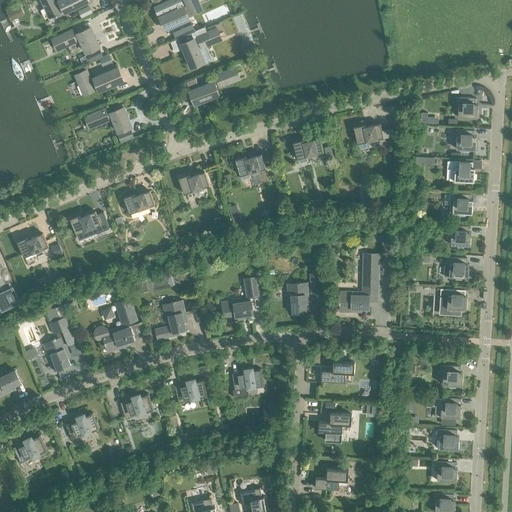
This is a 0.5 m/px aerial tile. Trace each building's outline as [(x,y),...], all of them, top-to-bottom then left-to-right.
[(65,13),(88,1),(87,0),(58,0),(59,1),(55,3),(53,0),(41,0),(50,17),(60,12),(57,7),(61,5),(65,13)] [(191,15),(201,10),(196,0),(184,0),(187,6),(184,7),(180,0),(170,0),(155,7),(158,15),(159,15),(160,17),(159,17),(165,30),(189,19),(185,11),(189,9),(191,15)] [(89,6),(78,11),(81,18),(92,13),(89,6)] [(179,38),(195,31),(192,25),(174,33),(176,39),(179,38)] [(201,47),(221,39),(217,29),(207,33),(204,27),(195,31),(179,38),(183,48),(183,49),(191,68),(204,63),(198,48),(201,46),(201,47)] [(79,38),(86,53),(99,47),(90,28),(77,34),(77,35),(74,36),(72,31),(52,40),(57,50),(76,41),(76,40),(79,38)] [(96,51),(87,55),(89,61),(99,57),(96,51)] [(109,55),(99,59),(102,66),(112,62),(109,55)] [(99,91),(123,81),(117,68),(93,78),(94,79),(90,81),(86,71),(76,75),(84,94),(94,90),(92,84),(95,83),(99,91)] [(219,86),(239,78),(235,68),(215,76),(218,81),(214,83),(214,82),(199,87),(190,91),(189,91),(194,104),(219,95),(216,87),(219,85),(219,86)] [(195,79),(187,82),(190,91),(199,87),(195,79)] [(458,117),(477,118),(478,109),(476,109),(476,99),(456,97),(456,104),(459,104),(458,117)] [(112,117),(118,132),(131,127),(123,107),(110,113),(107,115),(105,109),(85,117),(89,127),(109,119),(109,118),(112,117)] [(422,112),(421,123),(432,123),(433,117),(427,117),(427,113),(422,112)] [(376,139),(383,138),(380,125),(374,126),(374,125),(368,126),(368,127),(365,127),(365,124),(353,127),(357,144),(358,143),(359,149),(369,147),(367,141),(368,141),(368,140),(376,139)] [(130,129),(118,134),(121,142),(134,137),(130,129)] [(457,136),(456,149),(463,149),(463,152),(469,152),(469,150),(476,150),(476,141),(474,141),(474,130),(454,129),(454,136),(457,136)] [(315,154),(323,152),(319,139),(313,141),(313,139),(307,141),(307,142),(305,143),(304,139),(293,142),(297,159),(298,159),(299,163),(307,161),(306,157),(308,156),(308,155),(315,153),(315,154)] [(330,146),(324,148),(328,159),(333,158),(330,146)] [(272,153),(266,155),(268,162),(274,160),(272,153)] [(258,170),(265,168),(261,155),(255,157),(255,156),(249,157),(249,158),(247,159),(246,156),(235,159),(240,176),(241,175),(242,180),(250,178),(248,173),(251,172),(258,169),(258,170)] [(412,156),(412,165),(423,165),(423,157),(412,156)] [(449,181),(474,182),(474,173),(472,173),(472,162),(447,161),(447,170),(450,170),(449,181)] [(202,188),(209,185),(205,173),(199,175),(198,173),(193,175),(193,176),(190,177),(189,174),(178,178),(184,194),(195,190),(195,192),(196,193),(198,193),(201,192),(202,191),(202,189),(202,188)] [(388,188),(379,190),(380,196),(389,194),(388,188)] [(147,207),(154,204),(150,192),(144,194),(143,193),(138,195),(135,196),(134,193),(123,197),(129,214),(140,209),(147,206),(147,207)] [(459,216),(465,216),(465,214),(472,214),(472,205),(470,205),(471,194),(451,193),(449,213),(459,213),(459,216)] [(96,234),(109,229),(103,212),(97,215),(96,212),(90,215),(89,213),(84,216),(82,217),(80,214),(70,219),(76,235),(86,230),(89,236),(96,233),(96,234)] [(239,214),(231,216),(235,228),(242,226),(239,214)] [(121,217),(115,219),(117,226),(123,224),(121,217)] [(451,232),(451,245),(457,245),(457,248),(463,248),(463,246),(470,246),(471,237),(468,237),(469,226),(449,225),(448,232),(451,232)] [(41,249),(48,246),(43,234),(37,237),(37,235),(31,238),(31,239),(29,240),(28,237),(17,241),(24,257),(35,252),(34,252),(41,249)] [(59,244),(51,247),(55,257),(63,253),(59,244)] [(370,291),(378,291),(379,254),(363,253),(362,292),(340,291),(339,302),(338,302),(338,304),(339,304),(339,312),(357,312),(357,309),(369,309),(370,291)] [(245,265),(256,263),(255,256),(244,257),(245,265)] [(449,264),(449,277),(456,277),(455,279),(461,280),(461,277),(468,278),(469,269),(466,268),(467,258),(447,257),(447,264),(449,264)] [(310,274),(311,290),(319,289),(318,273),(310,274)] [(251,298),(260,296),(257,276),(250,277),(250,278),(244,279),(247,301),(239,302),(239,299),(224,301),(225,309),(222,309),(223,312),(222,312),(222,315),(223,315),(224,322),(242,319),(241,316),(253,314),(251,300),(251,298)] [(143,277),(133,280),(136,294),(147,291),(143,277)] [(305,301),(308,300),(307,283),(300,283),(300,282),(297,282),(297,283),(294,283),(295,286),(287,287),(288,302),(291,301),(292,313),(306,313),(305,301)] [(117,295),(126,293),(124,287),(115,289),(117,295)] [(441,313),(453,314),(459,314),(460,309),(466,310),(467,301),(465,300),(465,290),(442,289),(441,313)] [(137,320),(130,298),(115,303),(122,326),(108,330),(107,328),(102,325),(97,327),(94,333),(96,339),(101,341),(103,340),(104,343),(103,343),(104,345),(105,345),(107,352),(124,347),(123,344),(135,340),(130,326),(129,327),(128,323),(137,320)] [(183,318),(186,317),(182,300),(175,302),(175,301),(172,301),(173,302),(162,305),(168,326),(155,329),(157,340),(175,335),(175,333),(186,330),(183,318)] [(54,334),(57,332),(59,338),(55,339),(55,338),(53,339),(53,340),(50,341),(52,344),(45,347),(50,361),(53,360),(57,371),(71,366),(66,354),(69,353),(65,343),(67,342),(68,344),(76,341),(66,317),(49,323),(54,334)] [(72,345),(75,354),(81,352),(78,342),(72,345)] [(345,373),(354,373),(354,362),(333,361),(333,371),(322,370),(321,380),(345,382),(345,373)] [(443,372),(442,385),(449,385),(449,388),(455,388),(455,385),(462,386),(463,377),(460,377),(461,366),(441,365),(440,372),(443,372)] [(255,387),(264,386),(261,369),(253,370),(252,368),(244,369),(245,371),(232,373),(234,390),(232,390),(234,398),(248,395),(248,391),(256,389),(255,387)] [(10,388),(21,383),(15,370),(4,375),(3,372),(0,373),(0,396),(11,391),(10,388)] [(199,398),(207,396),(203,379),(195,381),(195,379),(187,381),(187,383),(174,386),(178,403),(191,400),(192,402),(200,400),(199,398)] [(146,412),(154,410),(148,393),(140,396),(140,394),(132,396),(133,399),(120,403),(125,419),(138,415),(139,417),(146,415),(146,412)] [(442,417),(441,423),(455,424),(455,418),(460,418),(461,398),(436,397),(435,416),(442,417)] [(263,399),(263,426),(278,426),(278,399),(263,399)] [(326,402),(325,410),(334,411),(335,402),(326,402)] [(367,405),(366,413),(378,414),(379,405),(367,405)] [(91,432),(99,429),(93,413),(85,416),(84,414),(76,417),(77,419),(65,424),(72,440),(84,435),(85,437),(92,434),(91,432)] [(351,425),(351,414),(330,413),(330,422),(319,422),(318,432),(342,433),(342,424),(351,425)] [(407,416),(407,425),(418,425),(418,417),(407,416)] [(440,436),(439,449),(458,450),(459,441),(456,440),(457,430),(437,429),(437,436),(440,436)] [(40,454),(47,450),(40,435),(32,438),(31,436),(24,440),(25,442),(13,448),(20,463),(32,457),(33,460),(41,456),(40,454)] [(131,445),(124,448),(127,455),(134,453),(131,445)] [(120,447),(112,451),(116,460),(124,457),(120,447)] [(438,468),(437,481),(456,482),(457,473),(455,472),(455,462),(435,461),(435,468),(438,468)] [(216,463),(206,465),(207,474),(218,472),(216,463)] [(348,481),(348,470),(327,469),(326,478),(315,477),(315,488),(338,489),(339,480),(348,481)] [(158,487),(151,489),(153,496),(160,494),(158,487)] [(266,511),(264,497),(262,497),(260,488),(240,491),(242,504),(251,503),(252,511),(266,511)] [(435,511),(454,511),(455,505),(453,504),(453,494),(433,493),(433,500),(436,500),(435,511)] [(216,511),(215,507),(213,507),(211,498),(191,502),(193,511),(216,511)] [(239,511),(238,502),(229,504),(230,511),(239,511)]
